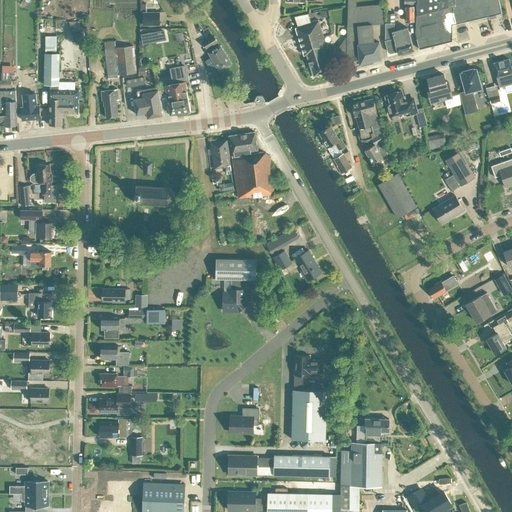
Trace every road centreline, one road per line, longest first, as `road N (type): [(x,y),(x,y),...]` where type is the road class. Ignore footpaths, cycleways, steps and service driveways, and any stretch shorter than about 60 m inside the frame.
road 1 (residential): [(82,138),(76,511)]
road 2 (residential): [(511,444),(408,275),(511,220)]
road 3 (residential): [(208,511),(216,393),(351,282)]
road 4 (unclassified): [(484,511),(351,282)]
road 5 (unclassified): [(351,282),(256,114)]
road 6 (tertiary): [(338,90),(511,42)]
road 7 (tertiary): [(82,138),(210,124)]
road 8 (residential): [(210,124),(183,0)]
